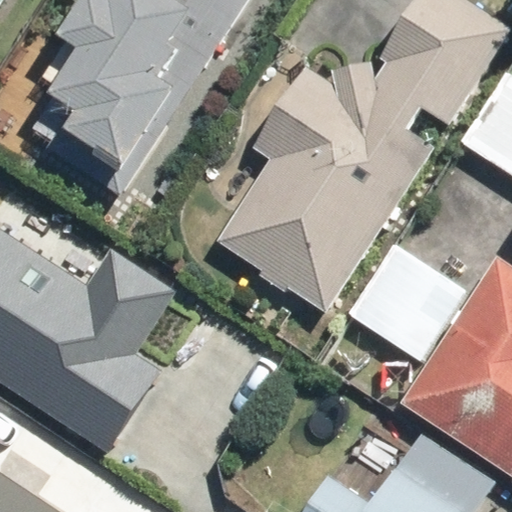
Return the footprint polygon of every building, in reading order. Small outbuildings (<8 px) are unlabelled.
[(11,0),(0,0),(0,11),(3,13),(11,0)] [(132,198),(254,0),(129,0),(128,2),(124,0),(102,0),(78,40),(96,51),(68,96),(95,113),(87,127),(74,119),(55,151),(132,198)] [(511,55),(511,18),(482,0),(429,0),(392,58),(401,63),(388,77),(385,65),(348,73),(350,89),(316,67),(268,149),(286,160),(231,242),(343,313),(447,151),(428,131),(441,112),(465,127),(511,55)] [(511,78),(472,141),(511,166),(511,78)] [(98,286),(0,223),(0,372),(121,450),(173,371),(150,356),(192,292),(123,248),(98,286)] [(478,292),(411,248),(366,317),(433,361),(478,292)] [(511,262),(417,403),(511,465),(511,262)] [(341,475),(317,511),(490,511),(510,483),(430,434),(388,505),(341,475)] [(67,511),(0,468),(0,511),(67,511)]
